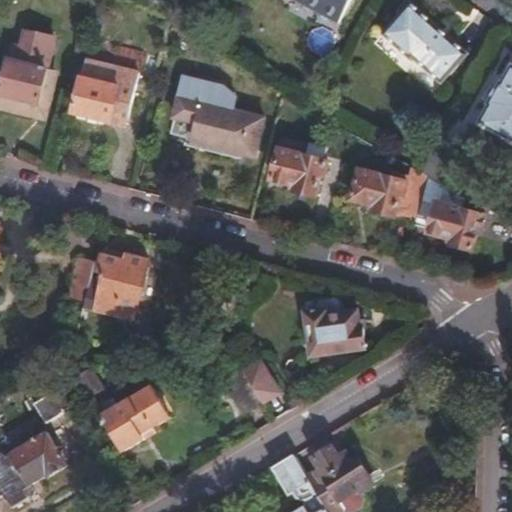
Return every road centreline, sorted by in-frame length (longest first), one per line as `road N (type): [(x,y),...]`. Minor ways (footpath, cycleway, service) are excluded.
road 1 (residential): [(0,179),(421,285),(459,310),(492,308)]
road 2 (residential): [(492,308),(161,511)]
road 3 (residential): [(489,511),(492,308)]
